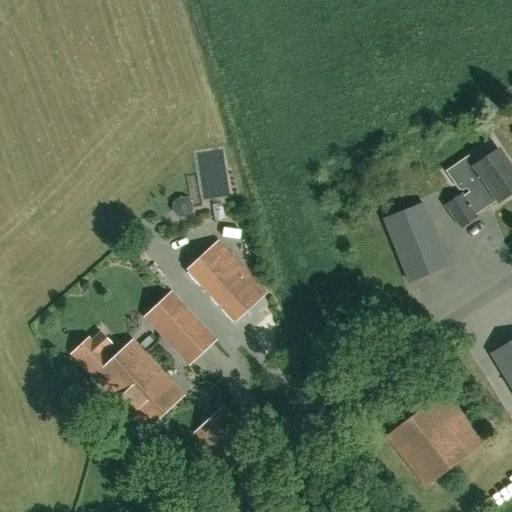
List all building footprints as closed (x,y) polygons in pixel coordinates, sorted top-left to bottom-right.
[(474,215),(497,200),(498,202),(511,193),(511,170),(498,150),(475,165),(469,156),(447,171),(460,191),(469,186),(472,190),(462,197),(461,195),(446,205),(460,227),(476,217),(474,215)] [(384,220),(409,282),(448,267),(423,204),(384,220)] [(240,324),(271,293),(221,242),(190,273),(240,324)] [(146,318),(189,364),(214,341),(171,294),(146,318)] [(511,389),(511,341),(491,354),(511,389)] [(144,430),(181,396),(132,343),(95,377),(144,430)] [(484,443),(444,392),(386,437),(425,488),(484,443)] [(223,407),(194,433),(228,471),(258,444),(223,407)]
